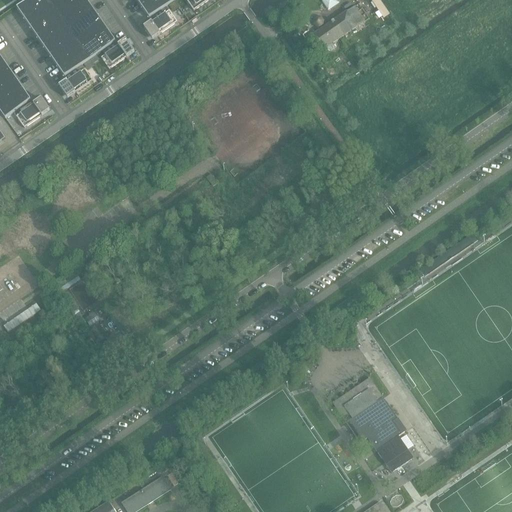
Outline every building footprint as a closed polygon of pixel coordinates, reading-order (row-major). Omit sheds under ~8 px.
[(24,20),(50,2),(48,0),(30,0),(17,9),(24,20)] [(56,12),(73,0),(52,0),(50,2),(56,12)] [(63,21),(89,4),(86,0),(73,0),(56,12),(63,21)] [(135,0),(142,9),(155,0),(135,0)] [(149,20),(175,2),(173,0),(155,0),(142,9),(149,20)] [(211,0),(186,0),(194,12),(210,0),(211,0)] [(389,15),(379,0),(370,0),(383,19),(389,15)] [(31,29),(56,12),(50,2),(24,20),(31,29)] [(70,31),(95,13),(89,4),(63,21),(70,31)] [(355,7),(306,41),(316,56),(326,49),(328,51),(331,52),(334,50),(335,46),(333,44),(343,37),(365,22),(355,7)] [(38,39),(63,21),(56,12),(31,29),(38,39)] [(160,35),(177,23),(169,12),(152,24),(152,23),(144,29),(148,35),(148,36),(149,36),(153,41),(161,35),(160,35)] [(76,40),(102,23),(95,13),(70,31),(76,40)] [(323,26),(324,21),(321,18),(317,17),(314,20),(313,24),(315,27),(319,28),(323,26)] [(44,49),(70,31),(63,21),(38,39),(44,49)] [(83,50),(108,32),(102,23),(76,40),(83,50)] [(51,58),(76,40),(70,31),(44,49),(51,58)] [(90,60),(116,43),(108,32),(83,50),(90,60)] [(58,68),(83,50),(76,40),(51,58),(58,68)] [(131,48),(132,48),(131,47),(126,41),(118,47),(119,47),(101,59),(109,70),(127,58),(127,59),(135,53),(131,48)] [(65,78),(90,60),(83,50),(58,68),(65,78)] [(0,79),(11,72),(4,62),(0,65),(0,79)] [(76,94),(93,82),(85,70),(68,82),(67,82),(59,87),(64,94),(63,94),(64,95),(64,94),(68,100),(76,94)] [(0,93),(17,81),(11,72),(0,79),(0,93)] [(0,107),(24,91),(17,81),(0,93),(0,107)] [(0,111),(5,119),(31,102),(24,91),(0,107),(0,111)] [(47,107),(47,106),(46,106),(42,100),(34,105),(34,106),(17,118),(25,129),(42,117),(42,118),(50,112),(47,107)] [(218,183),(211,175),(207,178),(207,179),(213,187),(218,184),(218,183)] [(37,305),(4,327),(8,333),(41,311),(37,305)] [(120,336),(105,346),(113,357),(128,348),(120,336)] [(351,392),(333,404),(348,426),(361,444),(368,439),(371,444),(385,464),(386,466),(392,474),(412,461),(414,459),(408,451),(399,437),(405,433),(397,421),(398,420),(384,399),(380,393),(378,391),(370,379),(358,388),(351,392)] [(163,479),(135,497),(135,496),(133,497),(133,498),(123,504),(127,511),(138,511),(171,491),(163,479)] [(115,511),(109,503),(94,511),(115,511)]
